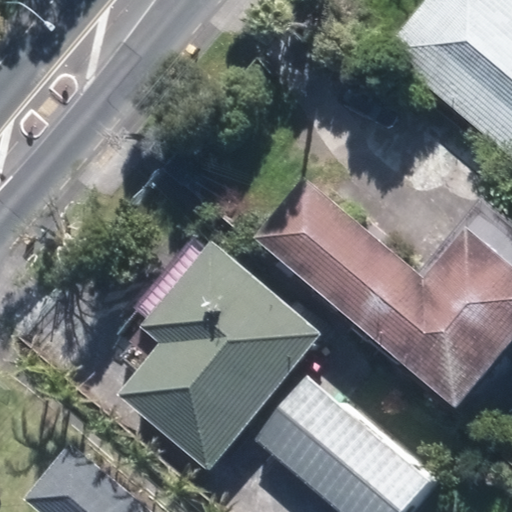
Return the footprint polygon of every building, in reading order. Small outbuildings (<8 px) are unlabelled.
[(511,0),(437,0),(393,53),(511,152),(511,0)] [(320,183),(269,242),(471,414),(511,365),(511,258),(481,232),(437,283),(320,183)] [(219,472),(333,337),(224,245),(152,330),(171,347),(129,397),(219,472)] [(416,511),(441,484),(316,378),(263,441),(346,511),(416,511)] [(158,511),(81,445),(32,500),(45,511),(158,511)] [(295,511),(254,474),(224,507),(229,511),(295,511)]
